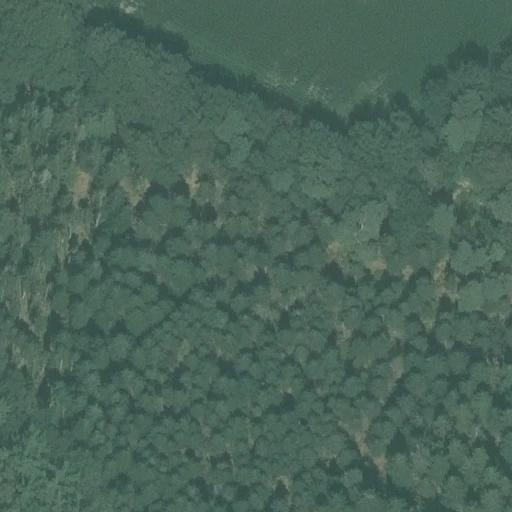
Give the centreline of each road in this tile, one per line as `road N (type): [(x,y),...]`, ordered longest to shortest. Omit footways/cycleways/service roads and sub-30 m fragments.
road 1 (unclassified): [(511,250),(0,7)]
road 2 (track): [(79,511),(0,400)]
